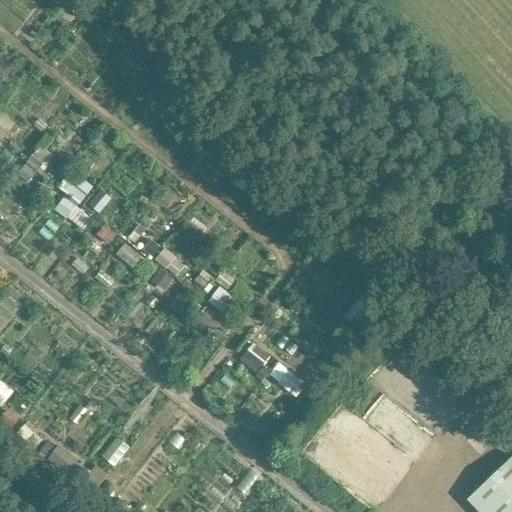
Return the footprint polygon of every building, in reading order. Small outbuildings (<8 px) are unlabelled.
[(132,74),(143,66),(129,46),(118,53),(132,74)] [(0,141),(14,124),(0,112),(0,141)] [(80,204),(93,187),(72,171),(59,187),(80,204)] [(252,343),(239,360),(255,372),(268,355),(252,343)] [(286,370),(277,383),(293,395),(303,382),(286,370)] [(478,511),(511,511),(511,457),(467,500),(478,511)]
